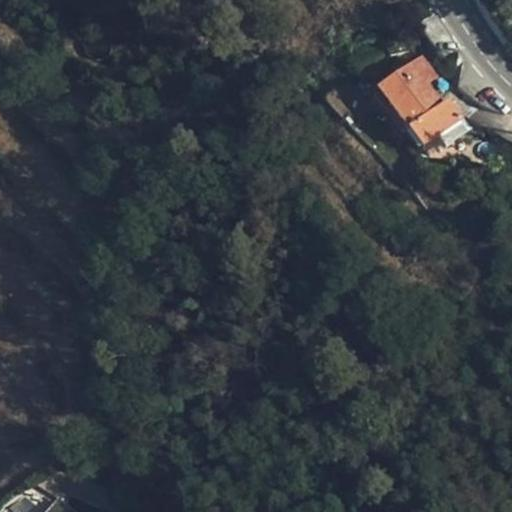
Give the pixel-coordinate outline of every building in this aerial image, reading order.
[(404,73),(394,81),(374,97),(402,131),(407,128),(424,150),(463,120),(449,102),(443,106),(427,86),(437,78),(422,59),(404,73)] [(394,81),(404,73),(399,68),(390,75),(394,81)] [(0,186),(0,217),(58,271),(73,254),(0,186)] [(75,303),(0,234),(0,292),(46,334),(75,303)] [(61,467),(34,483),(67,502),(71,494),(118,511),(131,506),(136,495),(61,467)] [(20,511),(46,511),(25,495),(9,508),(14,511),(18,511),(19,511),(20,511)] [(48,511),(73,511),(59,500),(48,511)]
